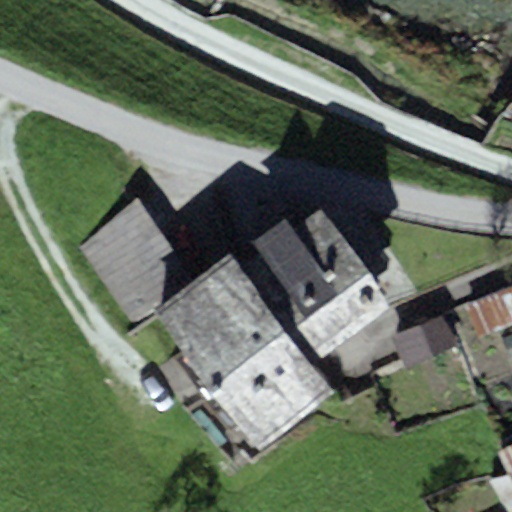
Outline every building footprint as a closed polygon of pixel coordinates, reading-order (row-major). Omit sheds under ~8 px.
[(151,313),(195,281),(139,196),(79,250),(138,331),(156,320),(151,313)] [(284,216),(231,255),(313,367),(396,306),(322,205),(291,227),(284,216)] [(313,367),(231,255),(195,281),(151,313),(156,320),(251,450),(331,392),(313,367)] [(511,285),(463,304),(476,336),(511,322),(511,285)] [(443,313),(390,337),(404,368),(457,344),(443,313)] [(466,468),(496,455),(486,429),(476,433),(472,423),(451,432),(466,468)] [(511,445),(499,452),(511,477),(511,445)]
